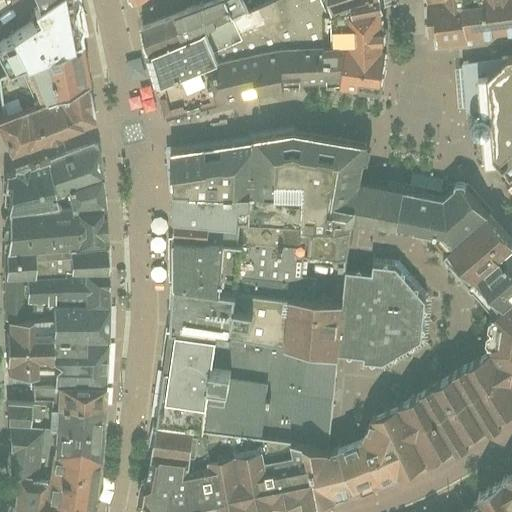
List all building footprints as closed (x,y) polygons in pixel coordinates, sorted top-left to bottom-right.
[(82,40),(74,0),(37,0),(28,6),(21,10),(27,20),(0,38),(0,70),(1,72),(82,40)] [(240,0),(213,0),(139,30),(147,49),(211,24),(222,61),(258,50),(244,9),(240,0)] [(266,0),(244,9),(258,50),(285,43),(347,43),(346,14),(338,15),(333,0),(266,0)] [(346,14),(384,11),(381,0),(333,0),(338,15),(346,14)] [(511,0),(426,0),(432,33),(440,31),(441,39),(472,34),(471,29),(511,22),(511,0)] [(347,43),(343,84),(383,88),(386,47),(384,11),(346,14),(347,43)] [(211,24),(147,49),(154,80),(213,63),(222,61),(211,24)] [(89,79),(82,40),(1,72),(0,72),(0,86),(3,114),(89,79)] [(267,90),(291,85),(285,43),(258,50),(267,90)] [(291,85),(343,84),(347,43),(285,43),(291,85)] [(222,102),(267,90),(258,50),(222,61),(213,63),(222,102)] [(511,56),(511,57),(469,58),(470,111),(478,111),(477,112),(475,115),(474,118),(475,122),(477,125),(480,126),(482,127),(486,127),(487,162),(501,161),(511,175),(511,176),(508,180),(511,184),(511,56)] [(222,102),(213,63),(154,80),(160,114),(163,118),(222,102)] [(94,113),(89,79),(3,114),(0,115),(0,126),(10,147),(94,113)] [(353,184),(360,147),(286,134),(166,152),(167,193),(236,196),(294,200),(291,248),(343,254),(347,224),(353,184)] [(97,144),(8,175),(9,215),(60,207),(58,189),(101,175),(97,144)] [(105,202),(101,175),(58,189),(60,207),(105,202)] [(395,231),(401,191),(371,187),(353,184),(347,224),(363,226),(395,231)] [(445,255),(486,222),(453,189),(441,202),(401,191),(395,231),(428,236),(445,255)] [(236,196),(167,193),(168,220),(234,223),(236,196)] [(294,200),(236,196),(234,223),(233,245),(291,248),(294,200)] [(106,245),(105,202),(60,207),(9,215),(7,254),(106,245)] [(234,223),(168,220),(167,239),(233,245),(234,223)] [(470,287),(511,254),(486,222),(445,255),(470,287)] [(233,245),(167,239),(168,283),(339,303),(342,275),(343,254),(291,248),(233,245)] [(108,272),(106,245),(7,254),(7,279),(32,279),(64,277),(64,272),(108,272)] [(494,318),(511,304),(511,254),(470,287),(494,318)] [(358,277),(342,275),(339,303),(334,354),(351,356),(360,357),(359,364),(377,366),(416,344),(420,303),(393,273),(371,270),(370,278),(358,277)] [(107,306),(108,272),(64,272),(64,277),(32,279),(31,304),(51,305),(107,306)] [(168,283),(164,333),(334,354),(339,303),(168,283)] [(511,304),(494,318),(490,353),(511,390),(511,304)] [(104,350),(107,306),(51,305),(52,316),(51,349),(104,350)] [(9,374),(51,375),(51,349),(52,316),(9,316),(9,332),(6,332),(5,361),(9,361),(9,374)] [(323,438),(334,354),(164,333),(154,417),(183,420),(262,430),(323,438)] [(101,384),(104,350),(51,349),(51,375),(50,380),(101,384)] [(485,427),(511,410),(511,390),(490,353),(455,375),(485,427)] [(465,437),(485,427),(455,375),(426,392),(453,443),(465,437)] [(100,405),(101,384),(50,380),(32,379),(31,401),(100,405)] [(426,456),(453,443),(426,392),(401,405),(426,456)] [(99,431),(100,405),(31,401),(8,400),(8,423),(43,426),(99,431)] [(373,481),(426,456),(401,405),(364,422),(371,439),(360,444),(373,481)] [(183,420),(154,417),(148,456),(178,460),(183,420)] [(216,511),(271,500),(262,430),(183,420),(178,460),(177,473),(209,469),(215,503),(216,511)] [(34,510),(43,426),(8,423),(9,478),(13,508),(34,510)] [(88,511),(95,475),(99,431),(43,426),(34,510),(57,511),(88,511)] [(303,501),(351,488),(338,452),(323,438),(262,430),(271,500),(301,495),(303,501)] [(364,484),(373,481),(360,444),(349,448),(338,452),(351,488),(364,484)] [(178,460),(148,456),(143,483),(134,485),(132,499),(146,511),(175,511),(215,503),(209,469),(177,473),(178,460)] [(511,511),(511,473),(475,493),(480,501),(460,511),(511,511)]
